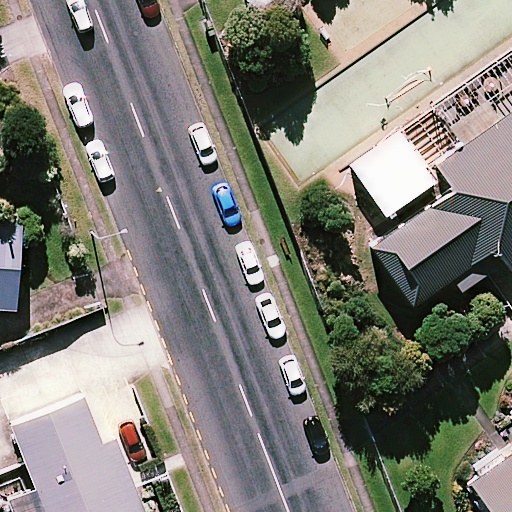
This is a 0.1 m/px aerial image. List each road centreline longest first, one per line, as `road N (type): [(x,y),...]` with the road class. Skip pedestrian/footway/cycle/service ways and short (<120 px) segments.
road 1 (tertiary): [(92,0),(246,401)]
road 2 (residential): [(511,294),(246,401)]
